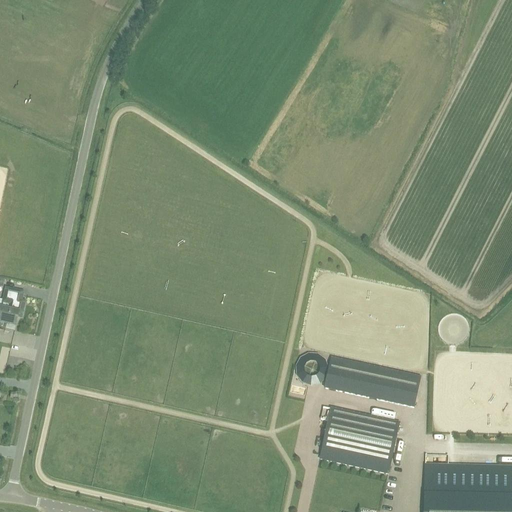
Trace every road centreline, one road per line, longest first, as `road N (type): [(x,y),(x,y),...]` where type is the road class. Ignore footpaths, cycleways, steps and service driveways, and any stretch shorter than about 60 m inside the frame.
road 1 (track): [(176,511),(49,483),(38,470),(112,119),(137,109),(312,224),(313,240)]
road 2 (unclassified): [(9,498),(92,114),(111,60),(148,0)]
road 3 (track): [(54,386),(271,434)]
road 4 (track): [(313,240),(271,434)]
